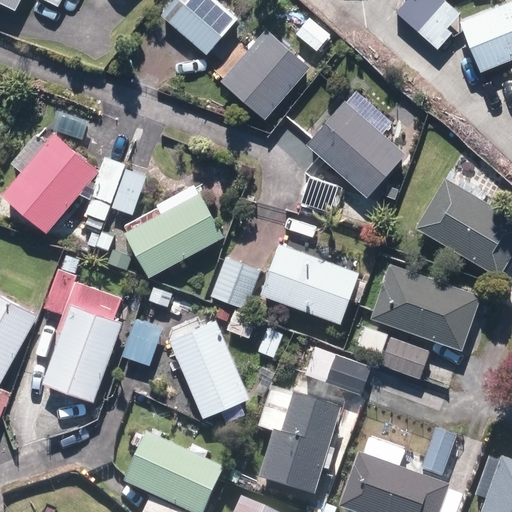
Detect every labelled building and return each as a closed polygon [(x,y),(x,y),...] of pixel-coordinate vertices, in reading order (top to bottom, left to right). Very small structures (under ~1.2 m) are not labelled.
[(19,0),(0,0),(0,5),(13,12),(19,0)] [(172,0),(158,16),(204,56),(236,20),(213,0),(172,0)] [(405,0),(394,13),(436,51),(450,34),(445,30),(458,15),(440,0),(414,0),(413,2),(410,0),(405,0)] [(288,25),(293,30),(304,15),(300,10),(301,8),(294,2),(279,20),(287,26),(288,25)] [(511,2),(458,24),(478,74),(511,60),(511,2)] [(297,36),(318,54),(333,35),(312,18),(297,36)] [(218,83),(262,121),(309,70),(265,31),(218,83)] [(304,144),(365,198),(403,155),(342,102),(304,144)] [(0,196),(0,198),(44,235),(97,173),(52,135),(0,196)] [(85,219),(102,225),(123,165),(103,158),(88,196),(93,198),(85,219)] [(414,230),(496,279),(511,253),(511,220),(443,179),(414,230)] [(379,197),(394,203),(400,186),(385,181),(379,197)] [(327,215),(369,229),(378,203),(336,189),(327,215)] [(123,235),(147,279),(221,239),(198,195),(123,235)] [(95,247),(107,252),(113,236),(100,232),(95,247)] [(258,297),(338,325),(357,274),(277,245),(258,297)] [(62,262),(75,267),(80,255),(67,249),(62,262)] [(209,297),(244,311),(258,272),(224,258),(209,297)] [(368,320),(460,352),(479,297),(387,265),(368,320)] [(147,301),(166,307),(170,294),(151,288),(147,301)] [(0,381),(35,317),(0,297),(0,381)] [(41,384),(91,403),(120,325),(70,306),(41,384)] [(214,317),(225,322),(229,312),(217,308),(214,317)] [(141,315),(125,354),(152,365),(168,326),(141,315)] [(201,420),(248,400),(215,322),(167,342),(201,420)] [(256,353),(272,359),(281,335),(266,329),(256,353)] [(347,346),(351,347),(355,336),(351,335),(347,346)] [(380,365),(419,378),(427,352),(389,339),(380,365)] [(311,381),(360,397),(370,367),(321,350),(311,381)] [(257,482),(312,500),(339,414),(285,397),(257,482)] [(239,405),(219,414),(224,425),(243,416),(239,405)] [(358,425),(379,433),(384,417),(364,410),(358,425)] [(420,473),(440,480),(455,439),(434,432),(420,473)] [(137,450),(143,439),(134,435),(129,447),(137,450)] [(122,488),(176,511),(203,511),(222,471),(144,437),(122,488)] [(337,511),(440,511),(448,490),(357,457),(337,511)] [(481,511),(511,511),(511,465),(500,461),(481,511)] [(226,485),(236,489),(240,478),(230,474),(226,485)] [(233,511),(259,511),(238,502),(233,511)]
